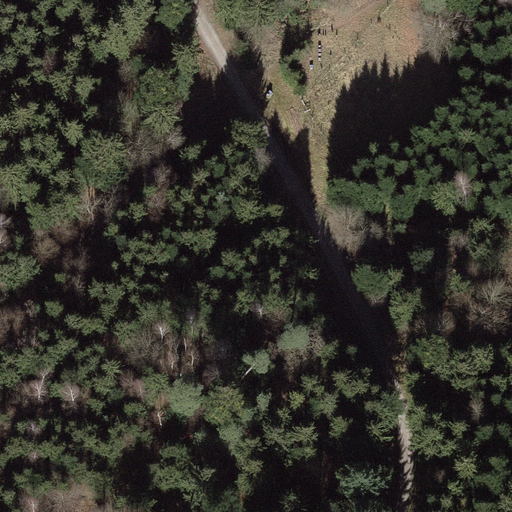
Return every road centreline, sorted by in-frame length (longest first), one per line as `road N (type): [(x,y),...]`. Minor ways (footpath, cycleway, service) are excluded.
road 1 (track): [(188,0),(325,237),(393,374),(408,432),(405,511)]
road 2 (track): [(0,327),(239,92),(359,0)]
